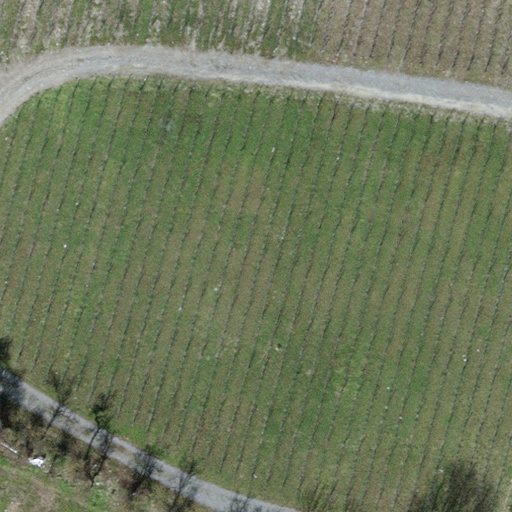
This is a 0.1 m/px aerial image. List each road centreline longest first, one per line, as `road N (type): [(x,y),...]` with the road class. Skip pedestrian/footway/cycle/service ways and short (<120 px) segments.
road 1 (track): [(0,102),(26,81),(79,65),(148,60),(511,101)]
road 2 (track): [(0,379),(104,443),(247,511)]
